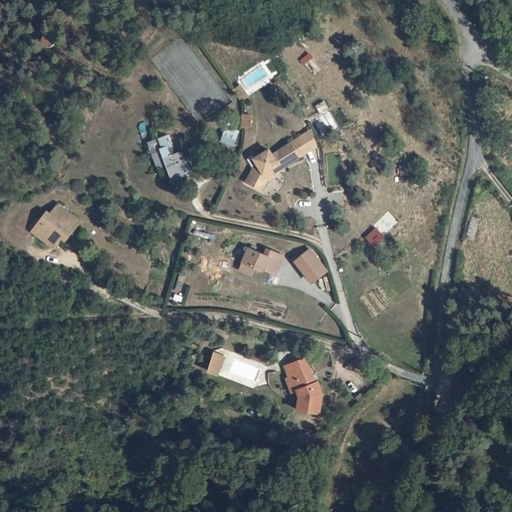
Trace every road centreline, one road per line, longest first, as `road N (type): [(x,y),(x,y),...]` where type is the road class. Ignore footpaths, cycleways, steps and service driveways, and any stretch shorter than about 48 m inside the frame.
road 1 (unclassified): [(0,281),(110,289),(169,317),(221,319),(434,379)]
road 2 (unclassified): [(477,51),(465,72),(474,135),(444,278),(434,379)]
road 3 (track): [(0,325),(161,313)]
road 4 (track): [(446,384),(409,511)]
